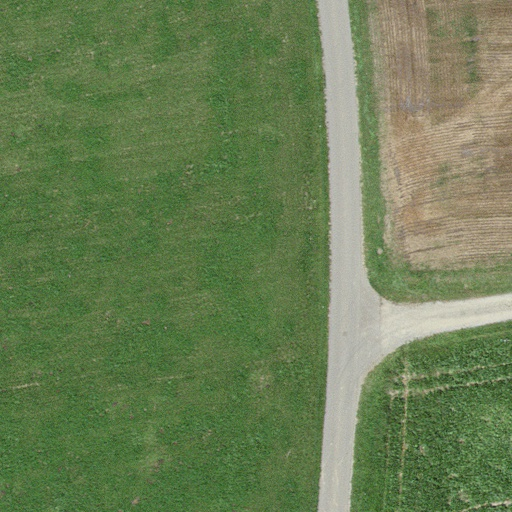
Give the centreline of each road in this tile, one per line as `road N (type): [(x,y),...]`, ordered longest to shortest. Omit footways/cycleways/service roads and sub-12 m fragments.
road 1 (unclassified): [(337,511),(354,332),(347,118),(333,0)]
road 2 (track): [(354,332),(511,305)]
